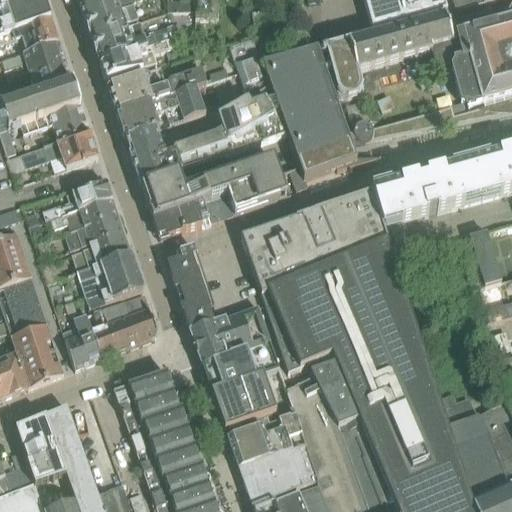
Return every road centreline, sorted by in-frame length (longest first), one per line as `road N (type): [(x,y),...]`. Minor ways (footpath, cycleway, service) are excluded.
road 1 (unclassified): [(511,145),(147,264)]
road 2 (residential): [(147,264),(57,0)]
road 3 (unclassified): [(0,418),(175,346),(147,264)]
